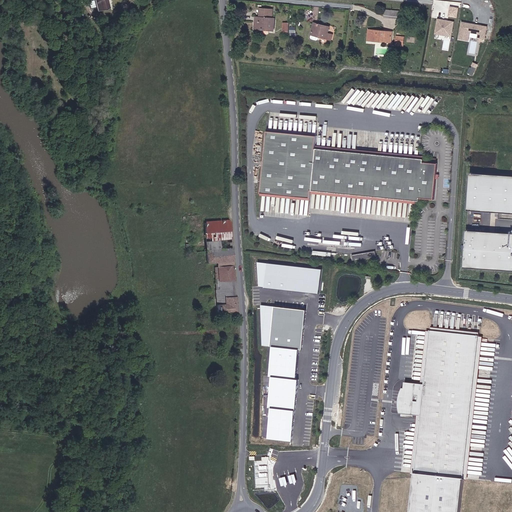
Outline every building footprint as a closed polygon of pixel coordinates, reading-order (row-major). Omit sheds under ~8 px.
[(98,0),(101,10),(113,7),(111,0),(98,0)] [(272,10),(260,9),(259,17),(255,17),(253,29),(274,31),(275,20),(271,19),(272,10)] [(387,11),(386,17),(404,19),(405,12),(387,11)] [(453,36),(455,21),(437,18),(435,34),(453,36)] [(458,39),(470,41),(470,36),(480,38),(479,40),(485,42),(488,26),(462,21),(458,39)] [(330,27),(315,24),(312,35),(332,40),(334,33),(329,32),(330,27)] [(394,43),(395,33),(395,32),(370,30),(369,41),(394,43)] [(433,199),(437,164),(422,162),(423,158),(316,147),(317,135),(265,130),(259,192),(306,197),(307,189),(418,200),(418,198),(433,199)] [(511,215),(511,177),(467,175),(464,212),(511,215)] [(209,235),(236,232),(234,217),(208,221),(209,235)] [(220,260),(236,259),(236,232),(209,235),(210,239),(203,240),(204,249),(219,247),(220,260)] [(511,235),(462,232),(460,270),(511,273),(511,235)] [(205,261),(220,260),(219,247),(204,249),(205,261)] [(352,255),(353,261),(377,257),(376,252),(352,255)] [(322,292),(324,267),(259,262),(257,287),(322,292)] [(219,310),(238,310),(235,266),(219,267),(220,288),(218,288),(219,310)] [(256,322),(276,322),(276,301),(256,302),(256,322)] [(456,511),(478,339),(430,332),(423,386),(404,384),(403,390),(402,390),(399,395),(398,401),(398,403),(398,409),(399,415),(419,417),(413,475),(408,511),(456,511)] [(261,415),(288,417),(289,409),(262,407),(261,415)]
